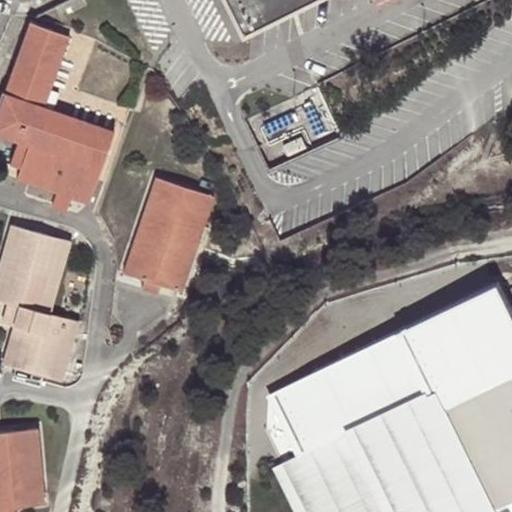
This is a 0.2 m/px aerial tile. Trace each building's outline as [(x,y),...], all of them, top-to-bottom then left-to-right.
[(244,0),(251,14),(279,0),(244,0)] [(0,103),(0,137),(17,143),(30,147),(22,167),(17,180),(90,205),(114,132),(47,111),(71,41),(26,26),(0,103)] [(30,147),(17,143),(10,164),(22,167),(30,147)] [(210,198),(151,180),(120,274),(180,291),(210,198)] [(0,255),(0,300),(8,302),(19,305),(11,327),(1,365),(63,381),(80,325),(50,316),(71,242),(8,225),(0,255)] [(19,305),(8,302),(0,324),(11,327),(19,305)] [(493,511),(432,388),(317,445),(319,450),(312,454),(310,450),(283,463),(307,511),(493,511)] [(34,430),(0,432),(0,511),(14,511),(14,508),(41,505),(34,430)]
